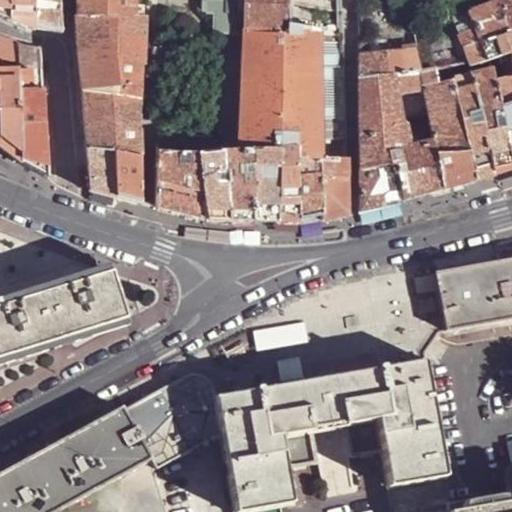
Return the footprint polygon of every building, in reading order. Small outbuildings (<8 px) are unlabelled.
[(0,0),(0,17),(11,22),(10,0),(0,0)] [(10,0),(11,22),(26,27),(36,31),(36,30),(35,29),(33,0),(10,0)] [(50,32),(63,33),(60,0),(33,0),(35,29),(36,30),(50,32)] [(75,18),(134,18),(134,0),(75,0),(75,17),(75,18)] [(249,150),(276,148),(295,148),(295,159),(320,159),(345,160),(345,140),(341,32),(340,0),(203,0),(203,13),(214,14),(213,33),(241,34),(238,137),(237,150),(249,150)] [(511,0),(497,0),(472,10),(468,0),(445,0),(451,17),(452,16),(458,32),(456,33),(470,61),(471,65),(492,59),(492,60),(511,55),(511,56),(511,73),(496,79),(511,162),(511,0)] [(81,92),(137,100),(137,80),(137,67),(140,68),(141,55),(142,18),(134,18),(75,18),(75,17),(74,17),(76,43),(79,72),(81,92)] [(2,71),(3,63),(20,64),(20,43),(8,39),(4,38),(0,36),(0,147),(11,156),(22,164),(20,71),(2,71)] [(20,71),(22,164),(40,174),(49,179),(43,91),(31,90),(30,46),(20,43),(20,64),(20,71)] [(396,94),(422,89),(422,85),(419,69),(420,68),(416,49),(358,55),(358,77),(393,72),(394,80),(396,94)] [(502,170),(511,166),(511,162),(496,79),(492,60),(492,59),(471,65),(472,73),(492,173),(502,170)] [(452,77),(472,73),(471,65),(470,61),(450,64),(452,77)] [(421,69),(420,68),(419,69),(422,85),(438,81),(435,67),(421,69)] [(393,161),(401,199),(426,192),(441,188),(436,154),(435,153),(432,140),(406,146),(406,142),(408,138),(405,125),(401,122),(401,118),(396,94),(394,80),(393,72),(358,77),(359,170),(393,161)] [(472,73),(452,77),(467,150),(473,178),(481,176),(492,173),(472,73)] [(432,140),(435,153),(436,154),(467,150),(452,77),(438,81),(422,85),(422,89),(427,111),(432,140)] [(422,89),(396,94),(401,118),(427,111),(422,89)] [(85,136),(86,148),(114,152),(139,157),(138,131),(136,131),(137,100),(81,92),(82,106),(85,136)] [(98,192),(117,197),(114,152),(86,148),(88,162),(90,190),(98,192)] [(263,221),(276,222),(276,148),(249,150),(253,221),(263,221)] [(289,222),(297,223),(296,178),(295,159),(295,148),(276,148),(276,222),(289,222)] [(222,220),(230,220),(223,150),(197,152),(208,219),(222,220)] [(242,221),(253,221),(249,150),(237,150),(223,150),(230,220),(242,221)] [(473,178),(467,150),(436,154),(441,188),(460,182),(473,178)] [(184,213),(208,219),(197,152),(174,151),(165,152),(157,151),(155,206),(184,213)] [(127,200),(141,203),(139,157),(114,152),(117,197),(127,200)] [(331,217),(346,214),(346,201),(345,171),(345,160),(320,159),(295,159),(296,178),(314,176),(320,178),(321,218),(331,217)] [(401,199),(393,161),(359,170),(359,201),(359,209),(386,203),(401,199)] [(311,220),(321,218),(320,178),(314,176),(296,178),(297,223),(311,220)] [(434,270),(445,333),(457,331),(472,328),(486,325),(499,323),(511,320),(511,255),(465,265),(434,270)] [(215,391),(216,397),(307,381),(322,379),(332,377),(425,361),(423,353),(431,343),(438,334),(445,333),(434,270),(433,260),(389,270),(359,279),(342,284),(301,300),(295,302),(250,324),(227,338),(207,349),(215,391)] [(112,324),(128,319),(113,273),(88,280),(81,282),(0,307),(0,359),(18,354),(33,349),(50,344),(69,338),(91,331),(112,324)] [(376,422),(381,454),(387,489),(445,479),(441,457),(436,424),(432,400),(427,373),(425,361),(332,377),(341,428),(346,428),(376,422)] [(197,376),(188,376),(134,406),(126,410),(153,460),(158,469),(222,432),(216,397),(215,391),(207,382),(205,380),(197,376)] [(332,377),(322,379),(330,430),(341,428),(332,377)] [(330,430),(322,379),(307,381),(316,433),(330,430)] [(311,433),(316,433),(307,381),(216,397),(222,432),(235,511),(253,511),(283,507),(294,505),(288,469),(282,438),(311,433)] [(0,511),(55,511),(153,460),(126,410),(124,407),(108,416),(92,424),(77,432),(62,440),(49,448),(33,456),(18,464),(5,471),(0,473),(0,511)] [(376,422),(346,428),(351,459),(381,454),(376,422)] [(351,459),(346,428),(341,428),(352,492),(355,491),(357,489),(356,488),(354,487),(349,459),(351,459)] [(311,433),(282,438),(288,469),(317,465),(311,433)] [(319,464),(324,492),(323,492),(323,495),(325,497),(327,496),(316,433),(311,433),(317,465),(319,464)] [(158,469),(153,460),(55,511),(168,511),(156,470),(158,469)] [(462,511),(461,503),(450,505),(445,479),(387,489),(390,511),(462,511)] [(509,511),(507,495),(491,498),(493,511),(509,511)] [(493,511),(491,498),(482,500),(474,501),(475,511),(493,511)] [(475,511),(474,501),(461,503),(462,511),(475,511)]
